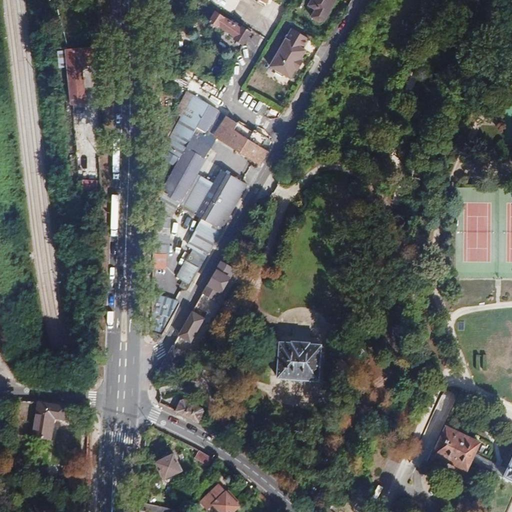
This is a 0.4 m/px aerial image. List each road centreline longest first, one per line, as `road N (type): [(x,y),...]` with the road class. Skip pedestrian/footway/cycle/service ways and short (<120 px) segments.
road 1 (residential): [(126,367),(166,343),(358,0)]
road 2 (primary): [(126,367),(129,0)]
road 3 (primary): [(116,0),(122,125),(109,366)]
road 4 (tertiary): [(298,511),(228,454),(126,403)]
